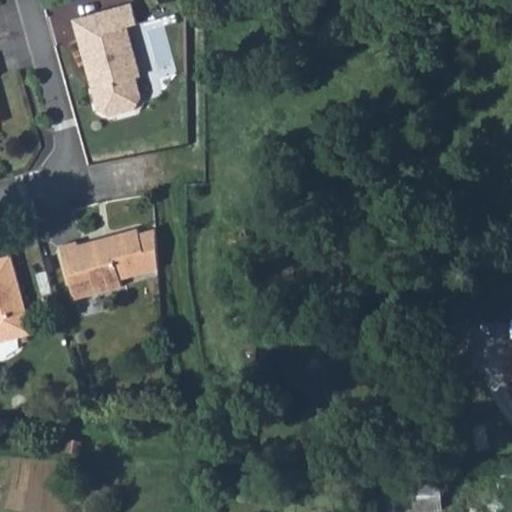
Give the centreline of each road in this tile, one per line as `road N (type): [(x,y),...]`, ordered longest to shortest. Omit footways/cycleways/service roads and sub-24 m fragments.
road 1 (track): [(63,172),(98,180),(165,169),(208,511)]
road 2 (residential): [(0,195),(63,172),(70,151),(28,0)]
